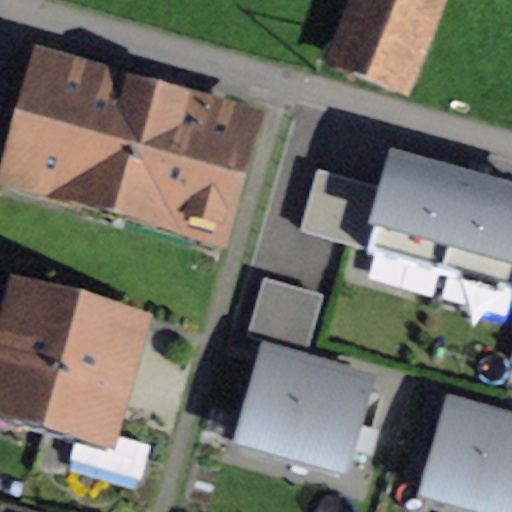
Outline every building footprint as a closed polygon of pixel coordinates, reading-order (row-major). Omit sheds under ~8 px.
[(415,0),(366,0),(343,60),(399,83),(430,6),(415,0)] [(44,72),(14,178),(78,196),(81,186),(119,197),(116,207),(178,224),(181,215),(219,225),(246,129),(178,110),(179,105),(134,92),(132,97),(44,72)] [(370,255),(444,276),(469,188),(395,167),(370,255)] [(444,276),(511,295),(511,199),(469,188),(444,276)] [(312,352),(328,297),(267,280),(251,335),(312,352)] [(0,364),(0,408),(47,422),(77,316),(18,299),(0,364)] [(136,333),(77,316),(47,422),(81,431),(72,462),(140,482),(149,448),(107,436),(136,333)] [(345,469),(367,391),(327,378),(329,371),(301,363),(299,370),(264,361),(242,440),(345,469)] [(497,511),(511,511),(511,430),(511,431),(511,429),(511,423),(486,416),(484,423),(449,413),(426,492),(497,511)]
